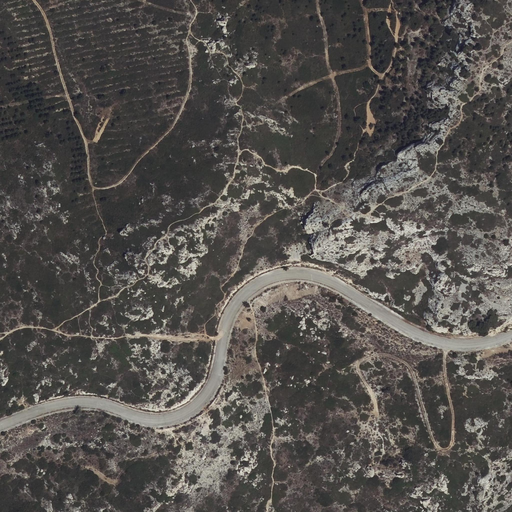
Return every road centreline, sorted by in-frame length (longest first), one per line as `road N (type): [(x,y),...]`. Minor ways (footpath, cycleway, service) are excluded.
road 1 (unclassified): [(0,425),(81,400),(159,419),(189,410),(212,385),(235,303),(279,274),(332,280),(438,340),(485,342),(511,333)]
road 2 (track): [(31,0),(45,20),(97,186),(123,180),(173,124),(189,87),(190,33)]
